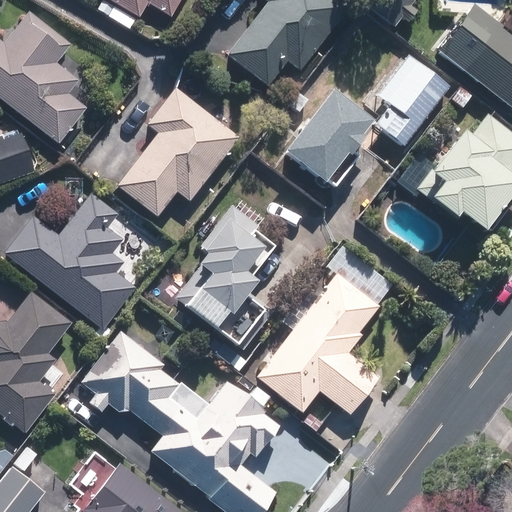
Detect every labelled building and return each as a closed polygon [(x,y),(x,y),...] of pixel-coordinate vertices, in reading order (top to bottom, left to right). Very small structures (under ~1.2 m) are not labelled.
[(102,0),(96,12),(131,32),(147,4),(170,17),(179,0),(102,0)] [(348,2),(345,0),(259,0),(264,3),(224,55),(265,86),(284,63),(298,73),(348,2)] [(419,0),(418,0),(382,0),(371,16),(395,33),(419,0)] [(477,4),(440,50),(511,107),(511,1),(497,20),(477,4)] [(0,103),(57,149),(88,112),(68,96),(81,80),(57,61),(67,48),(27,16),(0,48),(0,103)] [(449,87),(407,57),(373,104),(382,110),(370,126),(404,150),(449,87)] [(374,115),(331,85),(282,154),(325,184),(374,115)] [(241,142),(175,87),(146,125),(156,134),(115,184),(155,217),(177,191),(191,202),(241,142)] [(471,135),(461,128),(427,172),(436,180),(424,196),(452,217),(457,212),(484,233),(511,196),(511,180),(511,178),(511,130),(488,112),(471,135)] [(0,184),(31,176),(19,131),(0,136),(0,184)] [(27,215),(0,252),(104,328),(163,247),(88,193),(57,236),(27,215)] [(205,254),(172,298),(215,330),(251,283),(239,274),(258,249),(246,240),(258,224),(231,204),(222,218),(209,208),(195,227),(206,235),(196,248),(205,254)] [(376,307),(334,275),(319,294),(307,284),(277,322),(289,331),(253,379),(300,415),(318,392),(349,415),(376,380),(341,353),(376,307)] [(0,413),(24,433),(72,374),(48,355),(76,319),(32,285),(2,323),(0,320),(0,413)] [(158,433),(148,446),(240,511),(260,511),(274,493),(237,467),(271,420),(221,384),(206,404),(161,372),(166,365),(116,329),(77,383),(96,396),(88,407),(101,417),(108,407),(118,415),(123,408),(158,433)] [(74,511),(181,511),(113,461),(74,511)] [(0,511),(24,511),(40,493),(8,467),(0,477),(0,511)]
